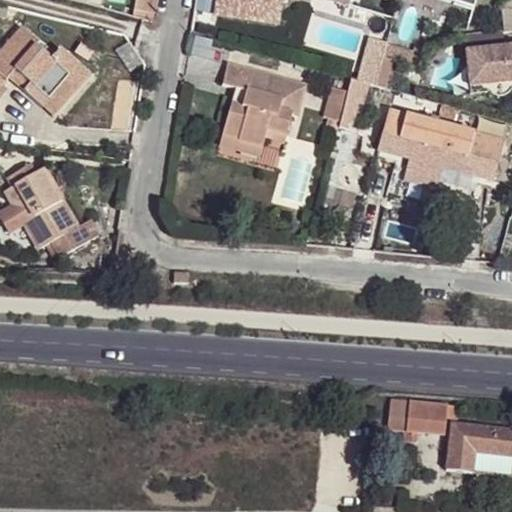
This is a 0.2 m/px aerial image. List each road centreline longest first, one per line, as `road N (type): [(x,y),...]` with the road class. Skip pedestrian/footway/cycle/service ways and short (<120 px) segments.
road 1 (residential): [(511,285),(175,259),(147,243),(142,215),(176,0)]
road 2 (secondary): [(0,337),(511,373)]
